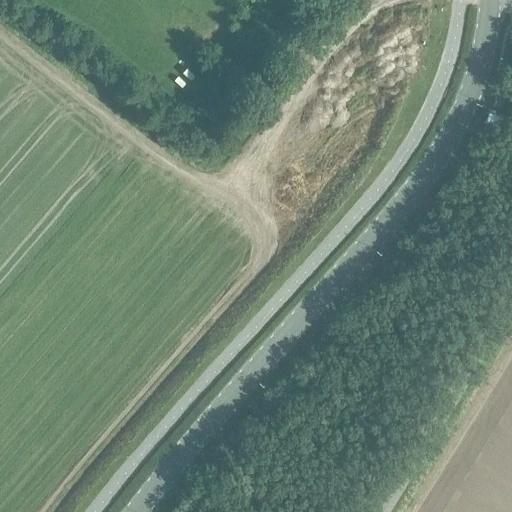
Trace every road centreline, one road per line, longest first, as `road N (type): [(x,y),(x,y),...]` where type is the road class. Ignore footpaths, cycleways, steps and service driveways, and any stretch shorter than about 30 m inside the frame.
road 1 (tertiary): [(136,511),(416,184),(474,79),(489,0)]
road 2 (track): [(394,0),(342,32),(226,194),(161,151),(0,16)]
road 3 (unclassified): [(511,306),(381,511)]
road 4 (track): [(420,511),(511,358)]
